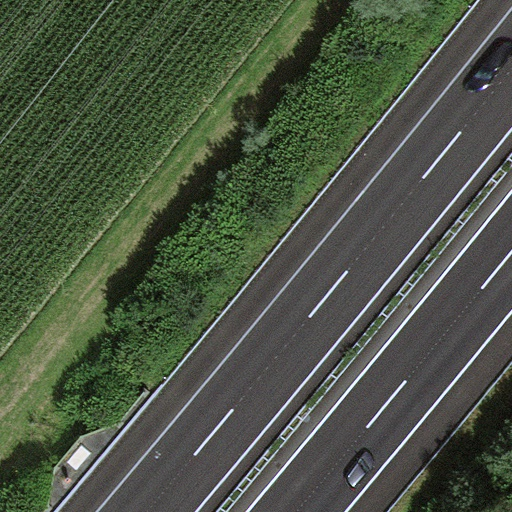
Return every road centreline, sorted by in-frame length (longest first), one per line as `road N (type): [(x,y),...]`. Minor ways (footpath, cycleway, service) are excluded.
road 1 (motorway): [(511,68),(146,511)]
road 2 (motorway): [(296,511),(511,251)]
